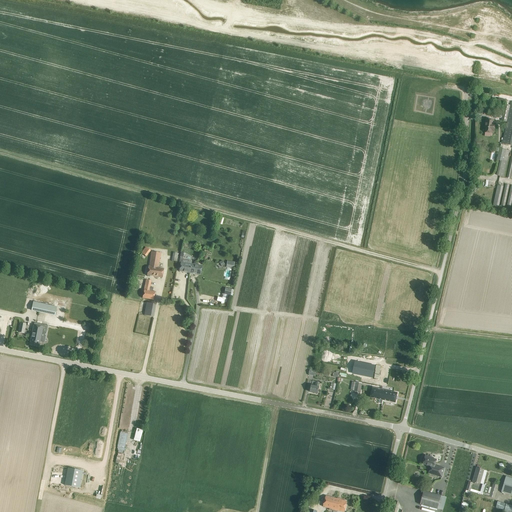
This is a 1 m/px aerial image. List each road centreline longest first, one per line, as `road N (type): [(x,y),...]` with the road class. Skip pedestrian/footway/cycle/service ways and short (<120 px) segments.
road 1 (track): [(0,151),(441,271)]
road 2 (tertiary): [(400,428),(0,349)]
road 3 (unclassified): [(400,428),(462,183),(465,87)]
